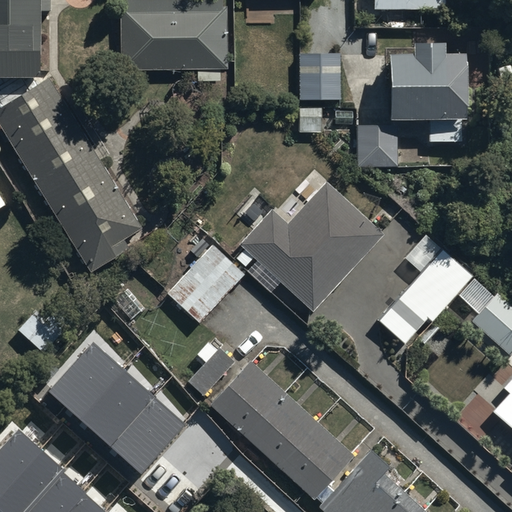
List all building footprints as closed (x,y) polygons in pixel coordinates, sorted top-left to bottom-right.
[(43,90),(36,79),(36,20),(48,19),(48,2),(35,3),(35,0),(0,0),(0,132),(88,281),(127,258),(122,249),(138,239),(48,87),(43,90)] [(367,0),(368,1),(371,1),(372,15),(439,14),(438,0),(367,0)] [(453,0),(454,25),(474,24),(473,0),(453,0)] [(119,14),(119,72),(226,72),(226,10),(222,10),(222,1),(122,1),(122,14),(119,14)] [(339,57),(298,56),(297,101),(338,102),(339,57)] [(384,128),(461,127),(460,63),(383,64),(384,128)] [(316,113),(294,114),(295,139),(316,139),(316,113)] [(206,114),(186,114),(187,176),(207,176),(206,114)] [(355,137),(355,172),(395,172),(395,136),(355,137)] [(236,256),(306,319),(377,241),(320,190),(282,231),(269,220),(236,256)] [(441,256),(376,327),(403,351),(425,327),(430,332),(473,285),(441,256)] [(173,304),(198,326),(238,282),(213,260),(173,304)] [(511,354),(511,318),(496,304),(472,329),(507,360),(511,354)] [(20,336),(44,358),(62,338),(38,316),(20,336)] [(94,344),(51,392),(142,473),(185,425),(94,344)] [(187,389),(200,400),(232,365),(219,354),(187,389)] [(206,413),(309,507),(349,463),(246,369),(206,413)] [(511,386),(488,413),(511,435),(511,386)] [(105,511),(19,432),(0,452),(0,510),(2,511),(105,511)] [(415,511),(362,463),(317,511),(415,511)]
